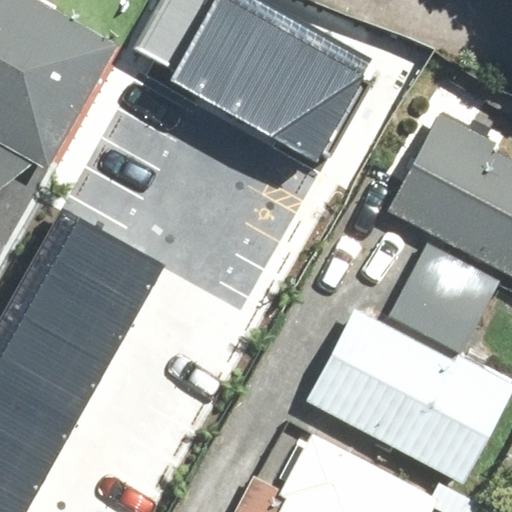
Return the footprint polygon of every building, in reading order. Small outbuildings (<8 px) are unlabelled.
[(0,0),(0,141),(41,164),(59,173),(128,43),(46,0),(0,0)] [(275,0),(173,0),(136,66),(336,179),(399,70),(275,0)] [(511,150),(448,112),(392,207),(511,278),(511,150)] [(0,198),(41,164),(0,141),(0,198)] [(68,224),(0,353),(0,511),(11,511),(143,263),(68,224)] [(430,244),(390,325),(469,363),(508,283),(430,244)] [(390,325),(364,311),(317,406),(477,485),(511,415),(511,384),(469,363),(390,325)] [(431,511),(434,509),(438,511),(475,511),(479,505),(435,480),(428,493),(285,413),(229,511),(431,511)]
